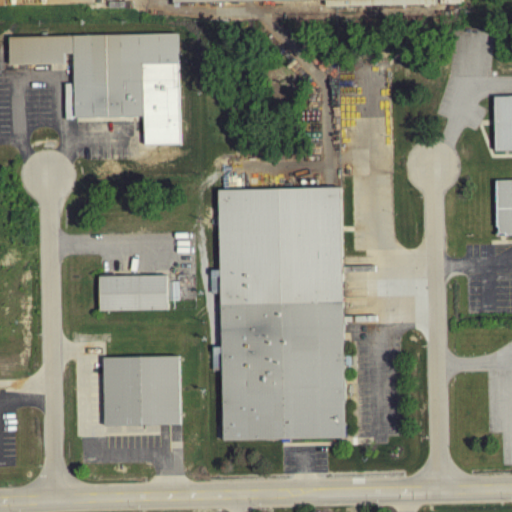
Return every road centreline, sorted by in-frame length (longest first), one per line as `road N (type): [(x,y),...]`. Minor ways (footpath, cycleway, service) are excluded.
road 1 (residential): [(0,499),(511,486)]
road 2 (residential): [(440,488),(431,169)]
road 3 (residential): [(58,497),(50,181)]
